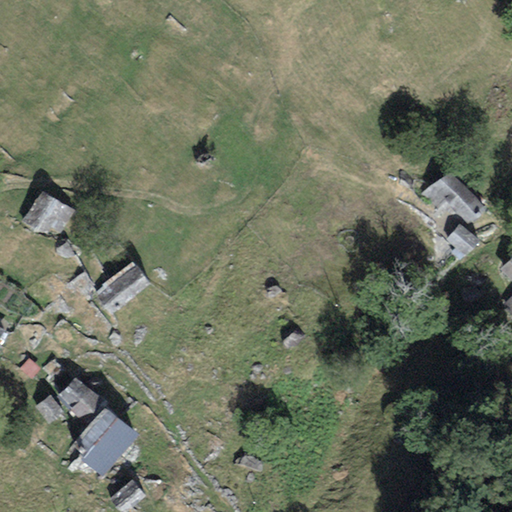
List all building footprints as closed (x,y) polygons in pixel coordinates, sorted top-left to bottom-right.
[(486,212),(449,170),(421,194),(440,217),(451,208),(468,228),(486,212)] [(73,211),(41,192),(23,222),(42,233),(45,228),(58,236),(73,211)] [(479,239),(459,224),(446,242),(466,257),(479,239)] [(511,316),(511,256),(499,269),(511,281),(511,296),(502,307),(511,316)] [(111,315),(149,285),(131,263),(105,284),(93,294),(111,315)] [(41,369),(28,359),(20,369),(33,379),(41,369)] [(75,379),(56,396),(86,428),(103,406),(108,403),(75,379)] [(101,478),(137,434),(103,406),(86,428),(78,437),(89,446),(78,459),(101,478)] [(125,511),(145,494),(131,480),(108,501),(118,511),(125,511)]
